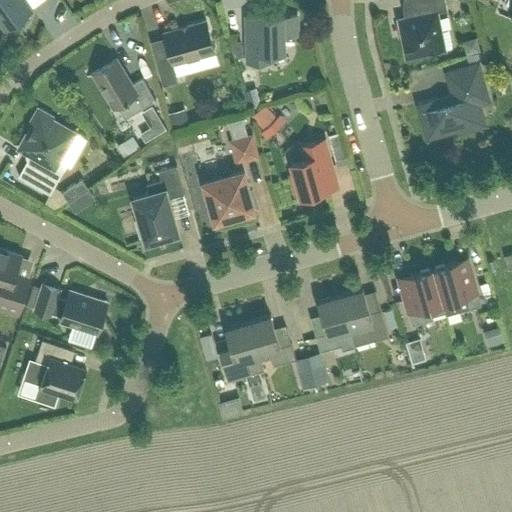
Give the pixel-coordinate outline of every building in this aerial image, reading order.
[(0,0),(0,17),(6,26),(17,18),(19,21),(30,13),(28,10),(31,8),(25,0),(0,0)] [(445,0),(405,0),(404,8),(406,16),(398,17),(406,56),(445,48),(451,46),(448,29),(441,30),(437,10),(447,8),(445,0)] [(246,15),(247,61),(271,60),(271,50),(284,50),(283,35),(297,34),(297,15),(283,15),(283,14),(246,15)] [(215,50),(206,19),(164,31),(170,53),(155,57),(163,84),(179,80),(173,62),(215,50)] [(132,83),(117,57),(92,72),(113,106),(116,104),(124,117),(156,99),(142,76),(132,83)] [(489,99),(478,62),(446,71),(453,94),(419,104),(428,135),(446,129),(446,128),(460,124),(461,127),(465,130),(480,125),(482,121),(477,102),(489,99)] [(415,73),(418,84),(437,79),(434,68),(415,73)] [(271,137),(288,125),(272,103),(255,114),(271,137)] [(53,115),(38,106),(29,122),(32,123),(18,147),(30,154),(18,175),(50,192),(66,164),(59,160),(75,131),(52,118),(53,115)] [(260,155),(253,131),(229,139),(236,162),(260,155)] [(337,185),(324,138),(300,144),(304,157),(291,160),(294,172),(291,173),(296,192),(300,191),(301,195),(337,185)] [(184,192),(176,164),(158,169),(161,178),(146,182),(149,192),(133,196),(140,218),(136,219),(140,235),(144,233),(146,240),(178,231),(168,197),(184,192)] [(255,209),(243,168),(203,180),(214,220),(255,209)] [(88,187),(82,178),(63,190),(69,199),(88,187)] [(0,246),(0,306),(16,311),(27,278),(15,274),(21,254),(0,246)] [(467,257),(433,267),(446,312),(447,311),(448,314),(481,304),(467,257)] [(432,315),(446,312),(433,267),(398,277),(412,324),(433,318),(432,315)] [(60,287),(43,281),(34,308),(51,313),(52,312),(61,315),(60,318),(98,330),(107,300),(69,288),(66,297),(58,294),(60,287)] [(340,293),(355,344),(389,335),(381,308),(370,311),(362,286),(340,293)] [(355,345),(355,344),(340,293),(318,299),(327,332),(316,335),(320,350),(342,344),(343,349),(355,345)] [(270,313),(248,320),(258,354),(271,351),(274,364),(296,357),(291,342),(280,345),(270,313)] [(246,358),(258,354),(248,320),(226,326),(230,341),(219,344),(228,377),(250,371),(246,358)] [(68,347),(42,338),(29,377),(41,381),(36,397),(54,403),(58,390),(76,396),(86,367),(63,360),(68,347)] [(423,355),(418,341),(405,345),(409,359),(423,355)] [(308,354),(316,384),(330,380),(321,351),(308,354)] [(308,354),(294,358),(302,388),(316,384),(308,354)]
